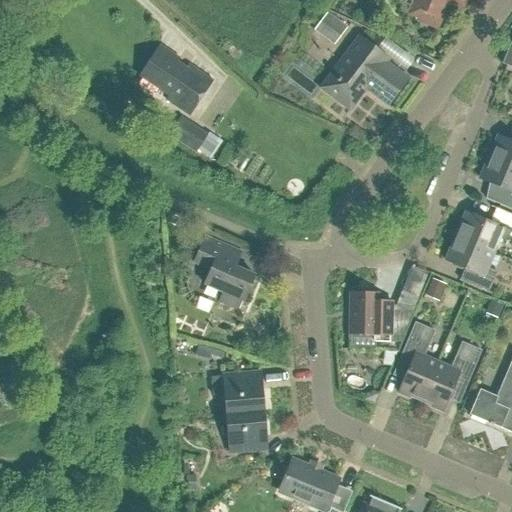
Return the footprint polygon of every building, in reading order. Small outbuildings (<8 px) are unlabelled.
[(459,8),(462,0),(415,0),(410,13),(421,19),(420,21),(435,28),(442,13),(439,12),(444,1),(459,8)] [(316,27),(336,42),(346,28),(326,13),(316,27)] [(511,36),(500,63),(511,68),(511,36)] [(387,105),(406,79),(384,62),(387,58),(358,37),(320,88),(348,109),(364,88),(387,105)] [(138,78),(156,89),(167,96),(164,101),(187,116),(210,80),(188,66),(185,71),(175,64),(178,59),(158,47),(138,78)] [(179,117),(168,135),(195,152),(206,135),(179,117)] [(487,157),(511,167),(511,142),(496,136),(487,157)] [(511,167),(487,157),(478,178),(504,189),(498,204),(511,210),(511,167)] [(464,212),(454,236),(491,252),(497,237),(509,242),(511,234),(511,214),(489,205),(483,220),(464,212)] [(168,213),(164,220),(173,225),(177,217),(168,213)] [(242,300),(253,275),(228,264),(234,249),(204,236),(192,262),(209,269),(203,284),(221,292),(217,301),(236,309),(240,300),(242,300)] [(485,267),(491,252),(454,236),(444,260),(463,268),(458,279),(487,291),(495,271),(485,267)] [(426,295),(441,301),(447,284),(433,278),(426,295)] [(349,292),(348,333),(374,334),(374,341),(389,341),(390,327),(403,327),(404,306),(390,306),(390,305),(375,304),(376,293),(349,292)] [(502,305),(490,300),(486,309),(499,314),(502,305)] [(420,399),(435,362),(422,356),(433,330),(413,322),(394,366),(405,371),(396,392),(408,397),(409,394),(420,399)] [(435,362),(420,399),(430,403),(429,406),(441,411),(450,389),(461,394),(479,350),(460,342),(449,367),(435,362)] [(209,359),(211,349),(197,345),(195,355),(209,359)] [(511,354),(495,396),(478,389),(468,414),(511,432),(511,354)] [(224,413),(262,410),(258,371),(221,374),(221,376),(209,377),(211,395),(223,394),(224,413)] [(228,452),(248,450),(247,437),(264,435),(262,410),(224,413),(228,452)] [(340,511),(346,499),(331,492),(337,479),(320,472),(323,466),(309,460),(306,466),(291,460),(278,490),(327,511),(340,511)] [(195,475),(185,475),(186,491),(195,491),(195,475)] [(399,509),(400,508),(368,494),(367,496),(369,496),(364,508),(360,507),(358,511),(396,511),(398,508),(399,509)]
